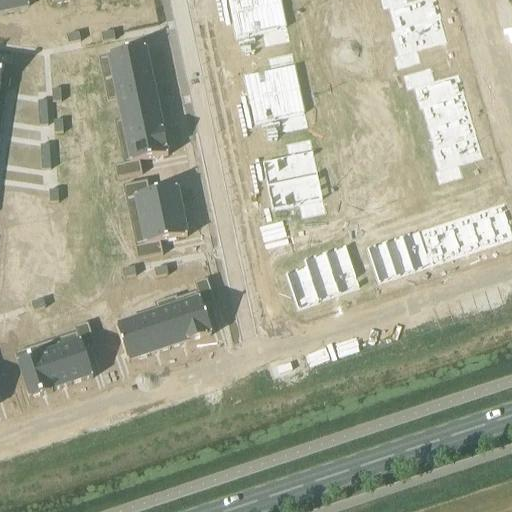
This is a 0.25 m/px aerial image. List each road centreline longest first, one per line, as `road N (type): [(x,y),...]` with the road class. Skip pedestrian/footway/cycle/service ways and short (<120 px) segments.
road 1 (residential): [(174,0),(254,359)]
road 2 (secondary): [(222,511),(511,412)]
road 3 (residential): [(254,359),(511,275)]
road 4 (residential): [(0,436),(254,359)]
